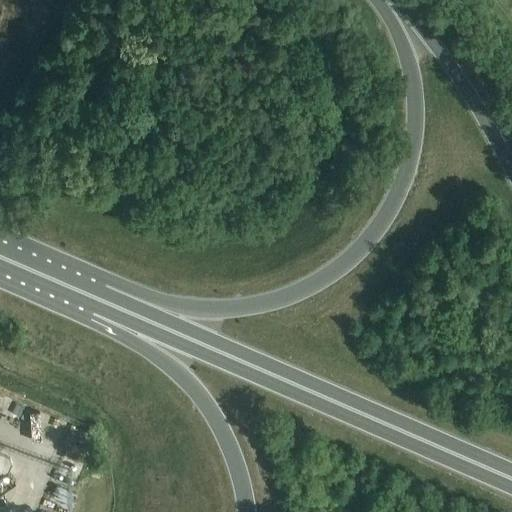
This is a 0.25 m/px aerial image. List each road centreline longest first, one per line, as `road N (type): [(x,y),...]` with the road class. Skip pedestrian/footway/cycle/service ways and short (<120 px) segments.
road 1 (trunk): [(383,0),(413,89),(412,145),(382,218),(341,265),(289,294),(233,306),(194,308),(58,282)]
road 2 (trunk): [(511,479),(58,282)]
road 3 (trunk): [(58,282),(167,361),(205,401),(230,448),(246,511)]
road 4 (trunk): [(511,172),(425,35),(386,0)]
